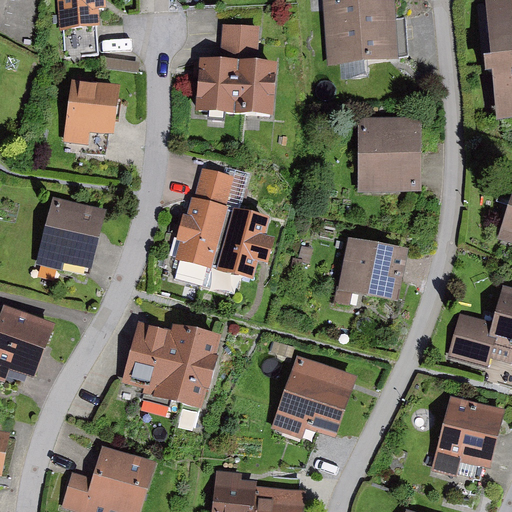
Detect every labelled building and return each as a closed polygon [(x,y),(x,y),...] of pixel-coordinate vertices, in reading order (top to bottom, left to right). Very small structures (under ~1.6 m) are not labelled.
[(61,0),(65,60),(99,58),(98,39),(95,0),(61,0)] [(395,0),(322,0),(326,60),(407,54),(405,19),(397,20),(395,0)] [(511,0),(485,0),(490,54),(483,54),(485,71),(491,70),(496,119),(511,117),(511,0)] [(223,24),(221,58),(258,61),(260,27),(223,24)] [(104,57),(102,68),(137,73),(139,61),(104,57)] [(221,58),(202,57),(199,110),(272,114),(275,61),(258,61),(221,58)] [(112,135),(119,88),(72,81),(62,142),(68,143),(88,146),(91,132),(108,135),(112,135)] [(422,120),(359,120),(359,194),(422,194),(422,120)] [(104,157),(108,135),(91,132),(88,146),(68,143),(67,151),(104,157)] [(203,169),(195,199),(225,207),(233,178),(203,169)] [(511,172),(506,171),(496,202),(508,205),(511,206),(511,172)] [(195,199),(192,198),(187,216),(183,215),(176,239),(180,242),(175,259),(180,261),(175,280),(204,288),(226,209),(227,208),(225,207),(195,199)] [(511,206),(508,205),(497,239),(511,243),(511,206)] [(232,210),(226,209),(204,288),(228,295),(234,273),(252,278),(257,259),(267,261),(273,238),(265,235),(270,217),(232,207),(232,210)] [(83,272),(98,222),(48,208),(27,281),(55,289),(62,266),(83,272)] [(408,250),(347,237),(334,303),(350,306),(353,292),(397,301),(408,250)] [(302,246),(298,261),(310,264),(314,250),(302,246)] [(493,325),(460,316),(450,355),(488,366),(490,359),(511,364),(511,289),(504,287),(493,325)] [(3,305),(0,314),(0,378),(4,380),(9,368),(34,377),(54,324),(3,305)] [(171,331),(139,323),(124,381),(145,387),(144,392),(203,407),(207,389),(211,390),(219,355),(216,354),(221,336),(173,324),(171,331)] [(273,342),(270,352),(291,358),(294,348),(273,342)] [(356,378),(298,358),(274,428),(303,438),(306,428),(319,432),(335,438),(356,378)] [(506,410),(451,397),(432,471),(456,477),(457,475),(460,462),(483,468),(491,470),(506,410)] [(0,476),(2,477),(10,434),(0,431),(0,476)] [(73,473),(62,507),(77,511),(109,511),(110,510),(117,511),(143,511),(158,464),(103,447),(92,479),(73,473)] [(460,462),(457,475),(480,481),(483,468),(460,462)] [(304,511),(306,493),(299,492),(256,487),(256,482),(242,481),(242,474),(217,471),(211,511),(304,511)]
